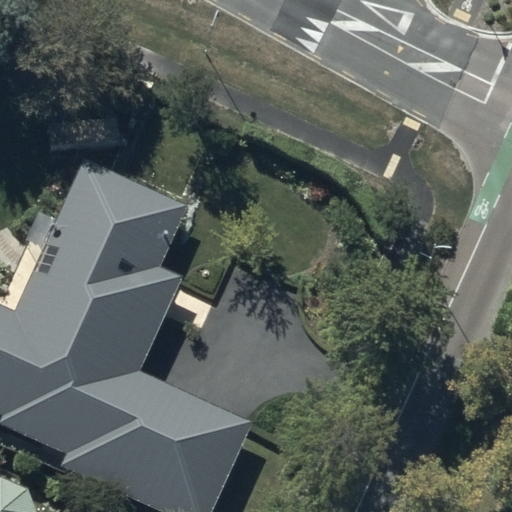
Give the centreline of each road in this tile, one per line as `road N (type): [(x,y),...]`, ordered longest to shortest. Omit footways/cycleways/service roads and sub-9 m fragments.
road 1 (residential): [(382,511),(511,226)]
road 2 (residential): [(511,97),(311,0)]
